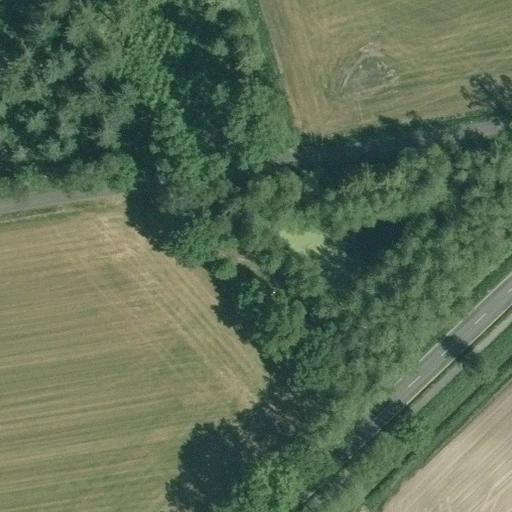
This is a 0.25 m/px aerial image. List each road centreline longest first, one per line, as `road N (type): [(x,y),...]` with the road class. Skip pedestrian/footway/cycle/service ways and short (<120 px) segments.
road 1 (unclassified): [(511,127),(0,207)]
road 2 (tertiary): [(511,279),(267,511)]
